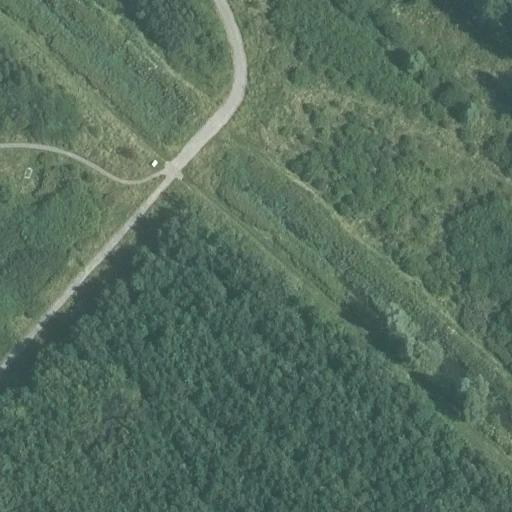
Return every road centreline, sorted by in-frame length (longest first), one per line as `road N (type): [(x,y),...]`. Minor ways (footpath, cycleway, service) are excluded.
road 1 (unknown): [(511,468),(0,14)]
road 2 (unknown): [(191,186),(252,124),(293,98),(334,92),(380,107),(511,187)]
